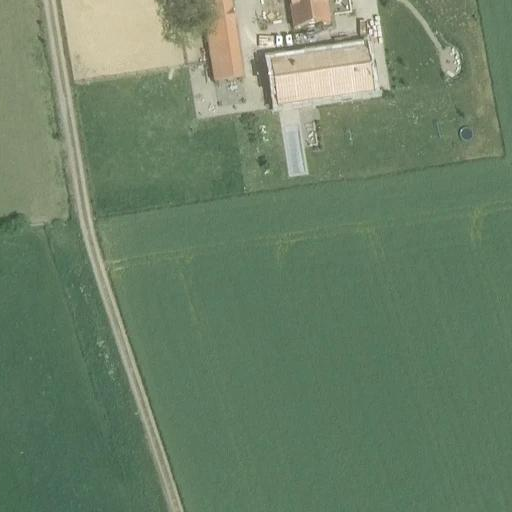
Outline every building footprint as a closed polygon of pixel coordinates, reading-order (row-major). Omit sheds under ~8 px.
[(229,0),(189,0),(191,8),(230,2),(229,0)] [(289,0),(294,32),(330,27),(326,0),(289,0)] [(230,2),(191,8),(193,20),(205,18),(215,86),(243,82),(230,2)] [(367,52),(271,67),(278,110),(374,96),(367,52)] [(384,73),(371,75),(375,96),(388,94),(384,73)]
